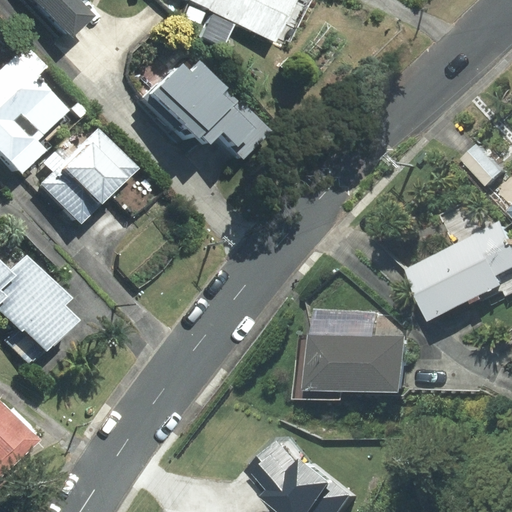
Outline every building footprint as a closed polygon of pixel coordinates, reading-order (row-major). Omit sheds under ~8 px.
[(36,0),(72,36),(95,14),(81,0),(36,0)] [(191,0),(208,8),(212,0),(191,0)] [(212,0),(208,8),(275,42),(277,38),(289,44),(311,0),(212,0)] [(26,48),(0,73),(0,146),(22,169),(44,148),(37,140),(68,110),(36,77),(45,68),(26,48)] [(183,62),(146,99),(177,129),(186,120),(209,143),(222,130),(247,156),(273,131),(200,59),(190,69),(183,62)] [(45,184),(82,221),(135,167),(99,131),(67,163),(55,152),(44,163),(55,174),(45,184)] [(475,145),(461,158),(486,185),(501,172),(475,145)] [(194,239),(164,206),(106,259),(137,292),(194,239)] [(506,296),(511,292),(511,246),(499,221),(403,269),(428,320),(500,284),(506,296)] [(0,309),(23,332),(26,329),(47,350),(77,321),(63,306),(71,298),(27,253),(10,270),(0,259),(0,309)] [(340,390),(398,393),(401,339),(307,334),(306,340),(298,339),(295,397),(340,399),(340,390)] [(40,440),(0,399),(0,477),(1,479),(40,440)] [(278,437),(245,471),(264,491),(258,496),(279,511),(338,511),(349,496),(312,462),(289,437),(278,437)]
